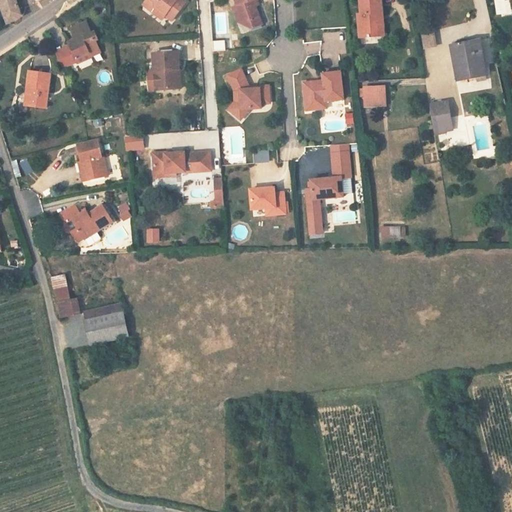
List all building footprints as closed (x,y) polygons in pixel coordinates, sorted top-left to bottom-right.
[(28,13),(23,0),(1,0),(9,22),(27,15),(28,13)] [(156,9),(174,22),(189,3),(184,0),(179,0),(178,0),(148,0),(144,6),(154,13),(156,9)] [(237,0),(240,8),(235,10),(240,22),(243,21),(254,24),(263,21),(258,8),(256,2),(259,1),(262,0),(237,0)] [(378,13),(384,12),(382,0),(361,0),(363,14),(359,14),(361,37),(380,36),(378,13)] [(265,27),(263,21),(254,24),(243,21),(240,22),(242,26),(254,31),(265,27)] [(91,53),(92,57),(102,52),(97,40),(99,39),(95,31),(92,32),(88,22),(73,29),(77,40),(70,43),(72,47),(57,54),(64,69),(79,62),(78,59),(91,53)] [(324,33),(325,43),(326,43),(327,54),(346,53),(344,32),(324,33)] [(423,49),(436,48),(435,32),(422,33),(423,49)] [(488,75),(486,64),(483,64),(479,42),(455,46),(460,80),(488,75)] [(180,52),(156,53),(156,71),(160,71),(161,91),(179,91),(178,70),(181,70),(180,52)] [(93,58),(92,57),(91,53),(78,59),(79,62),(80,64),(93,58)] [(229,110),(237,117),(243,109),(250,109),(263,108),(262,103),(271,102),(269,85),(250,87),(242,69),(229,75),(236,89),(236,102),(229,110)] [(31,71),(28,87),(31,88),(28,106),(45,110),(52,75),(31,71)] [(304,84),(308,111),(321,110),(320,103),(327,102),(345,100),(342,72),(323,74),(324,81),(304,84)] [(363,89),(365,106),(386,104),(384,86),(363,89)] [(449,101),(443,102),(445,115),(451,114),(449,101)] [(445,115),(443,102),(431,104),(433,117),(445,115)] [(243,109),(237,117),(241,120),(250,109),(243,109)] [(346,114),(347,124),(354,123),(353,113),(346,114)] [(94,127),(103,126),(102,119),(93,120),(94,127)] [(79,145),(83,160),(85,160),(89,180),(109,175),(105,156),(103,156),(99,141),(79,145)] [(330,148),(331,155),(348,153),(348,146),(330,148)] [(254,151),(254,163),(270,162),(269,150),(254,151)] [(170,173),(212,169),(210,152),(187,154),(187,152),(167,154),(167,153),(155,154),(157,178),(170,177),(170,173)] [(306,191),(311,235),(323,233),(319,199),(344,197),(342,179),(351,178),(348,153),(331,155),(334,179),(312,182),(312,190),(306,191)] [(84,181),(89,180),(85,160),(83,160),(80,161),(84,181)] [(225,206),(223,178),(214,178),(216,200),(212,201),(213,207),(225,206)] [(253,210),(268,208),(276,207),(277,215),(287,214),(284,193),(276,194),(275,188),(251,190),(253,210)] [(346,195),(347,205),(354,204),(354,195),(346,195)] [(121,215),(124,221),(132,216),(129,211),(131,210),(127,204),(120,208),(123,214),(121,215)] [(61,213),(67,223),(64,225),(64,227),(65,230),(66,232),(69,233),(72,231),(77,241),(84,237),(85,239),(93,234),(113,222),(104,206),(89,214),(87,211),(81,214),(76,205),(61,213)] [(269,216),(277,215),(276,207),(268,208),(269,216)] [(384,228),(384,237),(401,236),(401,228),(384,228)] [(61,318),(74,315),(71,299),(65,274),(51,277),(61,318)] [(77,298),(71,299),(74,315),(81,314),(77,298)] [(85,311),(87,321),(125,315),(123,304),(85,311)] [(125,315),(87,321),(91,347),(129,340),(125,315)]
